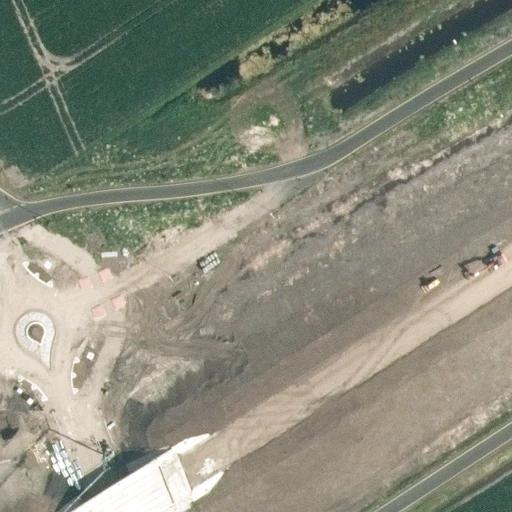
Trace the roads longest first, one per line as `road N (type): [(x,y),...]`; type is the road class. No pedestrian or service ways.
road 1 (trunk): [(511,46),(189,248),(58,309)]
road 2 (trunk): [(92,511),(511,248)]
road 3 (trunk): [(384,511),(511,429)]
road 4 (unclassified): [(57,393),(103,511)]
